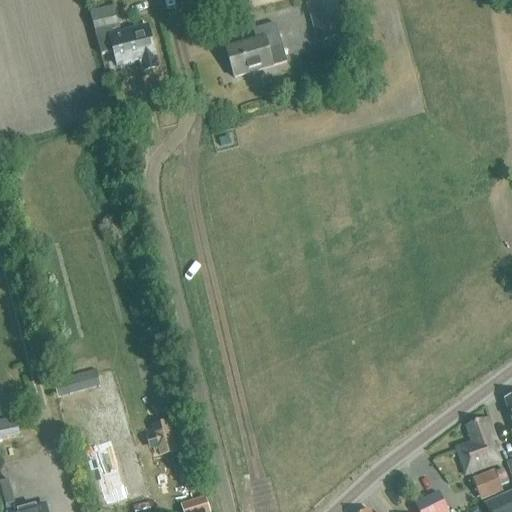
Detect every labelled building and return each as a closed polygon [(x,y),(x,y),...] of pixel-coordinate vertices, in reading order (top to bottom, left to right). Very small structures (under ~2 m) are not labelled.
[(348,36),(337,0),(320,0),(309,3),(321,43),(348,36)] [(93,37),(99,57),(100,56),(112,53),(116,68),(139,61),(140,63),(141,63),(144,74),(159,70),(156,58),(148,29),(114,38),(113,32),(115,31),(109,7),(89,13),(95,36),(93,37)] [(285,65),(282,51),(275,27),(254,32),(257,43),(226,51),(233,80),(273,69),(273,68),(285,65)] [(54,381),(59,399),(102,388),(98,369),(54,381)] [(0,422),(0,440),(20,436),(16,419),(0,422)] [(466,428),(473,449),(457,455),(465,476),(495,465),(492,457),(500,454),(487,420),(466,428)] [(483,501),(505,492),(496,472),(474,481),(483,501)] [(0,487),(5,506),(14,504),(8,481),(0,482),(0,487)] [(209,511),(204,494),(180,501),(183,511),(209,511)] [(413,506),(416,511),(446,511),(438,494),(413,506)] [(511,511),(511,494),(485,506),(488,511),(511,511)]
